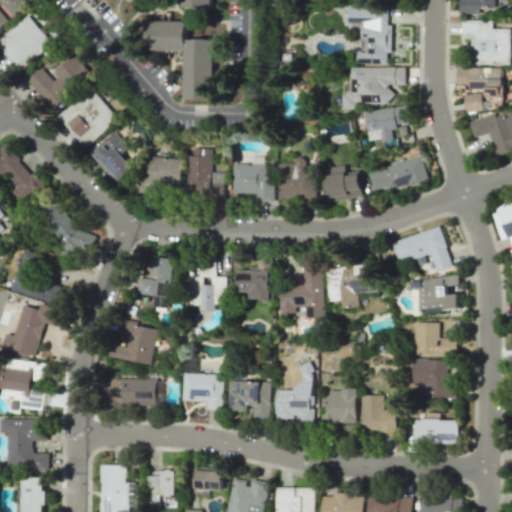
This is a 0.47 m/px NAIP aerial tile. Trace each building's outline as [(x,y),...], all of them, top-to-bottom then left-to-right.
[(0,0),(0,26),(27,4),(24,0),(0,0)] [(459,0),(459,13),(480,13),(480,6),(495,6),(495,0),(459,0)] [(361,22),(361,50),(357,50),(357,64),(387,64),(387,52),(391,52),(392,24),(387,24),(388,8),(347,7),(346,22),(361,22)] [(0,44),(21,70),(52,43),(28,14),(0,37),(0,44)] [(472,64),(510,65),(511,28),(493,28),(493,20),(462,19),(462,38),(473,38),(472,64)] [(214,39),(214,98),(185,98),(185,50),(148,50),(148,20),(187,20),(187,39),(214,39)] [(42,67),(27,80),(52,108),(91,74),(74,55),(50,77),(42,67)] [(405,67),(350,66),(350,92),(342,92),(342,108),(357,108),(357,103),(390,104),(391,84),(405,84),(405,67)] [(57,117),(86,147),(118,117),(89,87),(57,117)] [(482,93),(465,93),(466,111),(482,110),(482,93)] [(365,110),(368,139),(381,138),(381,142),(393,140),(392,129),(398,128),(397,123),(407,121),(405,106),(365,110)] [(474,137),(490,133),(497,156),(511,150),(511,111),(496,117),(495,113),(469,121),(474,137)] [(90,153),(116,182),(133,167),(121,154),(129,147),(114,131),(90,153)] [(0,148),(0,179),(5,175),(15,188),(11,191),(22,205),(43,188),(7,143),(0,148)] [(212,148),(189,148),(188,195),(223,196),(224,181),(215,181),(215,174),(212,174),(212,148)] [(183,159),(145,155),(142,190),(179,194),(183,159)] [(274,201),(274,177),(266,177),(266,156),(251,156),(251,163),(233,163),(233,193),(256,193),(256,201),(274,201)] [(373,189),(387,186),(389,191),(429,180),(422,156),(368,171),(373,189)] [(317,173),(304,172),(305,157),(294,157),(294,163),(279,163),(278,198),(316,199),(317,173)] [(330,202),(364,196),(360,173),(347,175),(345,164),(324,168),(330,202)] [(98,232),(46,207),(39,222),(65,235),(58,249),(71,256),(74,248),(87,255),(98,232)] [(391,241),(398,263),(431,253),(436,271),(453,266),(440,226),(391,241)] [(11,289),(60,306),(66,287),(36,277),(44,256),(25,250),(11,289)] [(137,278),(136,294),(155,295),(154,307),(169,307),(171,256),(146,255),(145,278),(137,278)] [(185,276),(186,306),(199,305),(199,310),(214,310),(214,303),(225,303),(224,276),(216,276),(215,261),(198,262),(199,276),(185,276)] [(373,263),(325,267),(328,301),(342,300),(342,307),(358,306),(357,292),(375,291),(373,263)] [(323,318),(323,265),(303,265),(303,279),(280,279),(280,314),(295,314),(295,306),(306,306),(306,318),(323,318)] [(269,270),(237,270),(238,293),(249,293),(249,300),(270,300),(269,270)] [(459,308),(458,294),(447,295),(446,288),(460,286),(458,275),(418,279),(422,312),(459,308)] [(7,332),(15,335),(24,304),(40,309),(41,303),(65,310),(61,325),(45,321),(35,356),(30,354),(29,356),(19,352),(19,350),(3,345),(7,332)] [(108,357),(151,364),(157,328),(136,325),(137,321),(119,318),(116,335),(128,337),(126,346),(110,343),(108,357)] [(439,322),(415,322),(414,354),(456,355),(457,337),(439,337),(439,322)] [(447,359),(413,358),(412,385),(427,385),(427,397),(455,398),(456,380),(447,380),(447,359)] [(0,398),(9,398),(35,408),(36,408),(42,410),(39,401),(30,394),(30,388),(33,380),(44,380),(44,362),(20,362),(16,361),(10,359),(10,364),(10,368),(0,368),(0,398)] [(313,423),(313,363),(300,364),(300,383),(294,383),(294,389),(276,389),(276,419),(293,418),(293,424),(313,423)] [(185,372),(183,399),(208,401),(208,408),(223,409),(225,374),(185,372)] [(156,379),(104,379),(104,406),(158,406),(158,395),(157,395),(156,379)] [(271,381),(229,380),(228,410),(252,410),(252,416),(270,416),(271,381)] [(326,423),(356,423),(356,388),(326,389),(326,423)] [(395,409),(383,409),(383,394),(361,395),(362,434),(396,434),(395,409)] [(45,441),(46,419),(0,417),(0,432),(7,433),(6,467),(48,468),(49,453),(32,452),(33,440),(45,441)] [(459,419),(415,420),(416,444),(460,443),(459,419)] [(100,511),(129,511),(130,481),(126,481),(126,464),(101,464),(100,511)] [(176,494),(176,470),(163,470),(163,475),(146,476),(147,494),(176,494)] [(223,470),(196,470),(196,489),(222,489),(223,470)] [(45,477),(22,477),(22,511),(43,511),(43,504),(45,504),(45,477)] [(249,478),(249,481),(233,478),(226,511),(263,511),(269,482),(249,478)] [(274,511),(314,511),(314,487),(275,487),(274,511)] [(321,496),(321,511),(363,511),(363,492),(331,492),(331,496),(321,496)] [(411,511),(412,496),(367,495),(366,511),(411,511)] [(420,511),(461,511),(461,496),(420,497),(420,511)]
